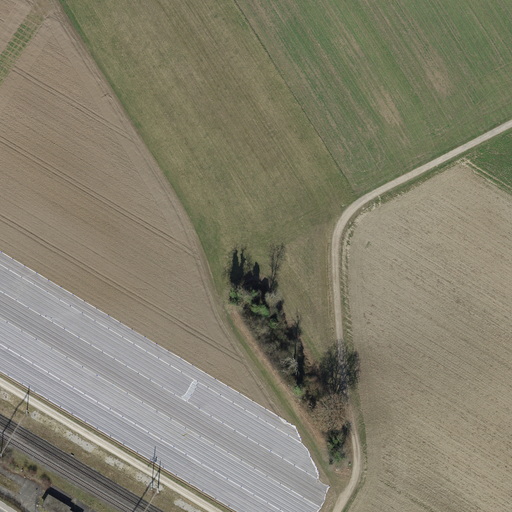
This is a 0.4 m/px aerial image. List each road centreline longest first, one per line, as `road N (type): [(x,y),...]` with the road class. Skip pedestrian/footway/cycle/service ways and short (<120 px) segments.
road 1 (track): [(337,511),(357,461),(337,306),(340,221),(404,178),(511,124)]
road 2 (track): [(0,381),(217,511)]
